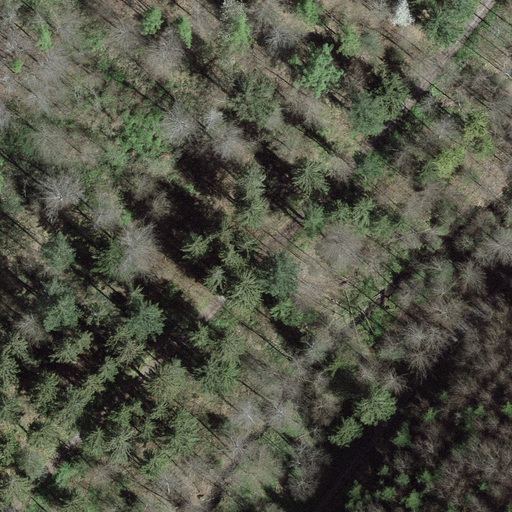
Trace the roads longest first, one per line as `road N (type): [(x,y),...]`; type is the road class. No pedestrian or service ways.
road 1 (track): [(493,0),(308,208),(12,511)]
road 2 (track): [(317,511),(511,271)]
